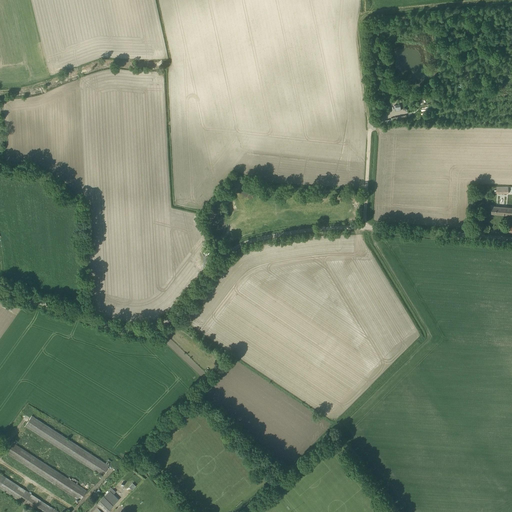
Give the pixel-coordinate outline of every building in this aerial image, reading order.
[(511,207),(492,206),(491,213),(511,215),(511,207)] [(105,463),(100,460),(32,415),(25,426),(102,475),(112,461),(108,458),(105,463)] [(74,478),(72,481),(13,442),(6,452),(80,500),(86,490),(76,484),(78,481),(74,478)] [(60,511),(48,505),(0,473),(0,487),(37,511),(60,511)] [(88,511),(106,511),(113,505),(119,499),(109,490),(104,496),(88,511)]
